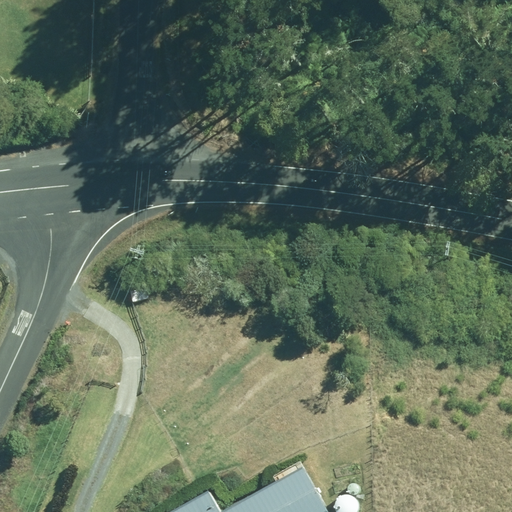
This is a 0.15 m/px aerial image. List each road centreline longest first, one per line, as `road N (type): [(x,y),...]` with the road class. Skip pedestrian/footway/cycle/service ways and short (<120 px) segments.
road 1 (tertiary): [(133,179),(304,189),(511,221)]
road 2 (unclassified): [(0,408),(43,293),(52,187)]
road 3 (unclassified): [(138,0),(133,179)]
